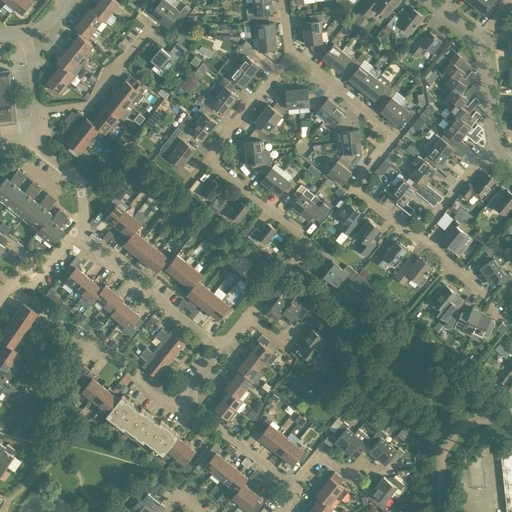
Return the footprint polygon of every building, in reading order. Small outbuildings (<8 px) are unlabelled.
[(33,1),(32,0),(20,0),(14,8),(27,18),(34,9),(30,5),(33,1)] [(104,21),(112,12),(96,0),(95,0),(94,3),(96,5),(91,10),(103,20),(104,21)] [(96,0),(112,12),(119,3),(115,0),(96,0)] [(155,19),(158,21),(171,4),(165,0),(153,0),(152,2),(157,5),(151,13),(156,17),(155,19)] [(273,12),(271,0),(268,0),(253,2),(254,8),(246,9),(247,20),(260,19),(260,14),(273,12)] [(378,0),(376,3),(371,0),(369,0),(360,11),(367,16),(375,7),(386,16),(398,0),(378,0)] [(478,0),(474,5),(484,12),(492,2),(497,7),(502,0),(478,0)] [(180,11),(171,4),(158,21),(161,23),(162,22),(168,27),(177,16),(182,20),(190,8),(185,4),(180,11)] [(399,32),(407,38),(411,33),(424,17),(411,7),(401,20),(395,14),(387,24),(398,33),(399,32)] [(80,16),(96,28),(103,20),(91,10),(89,8),(85,14),(83,13),(80,16)] [(303,22),(304,33),(322,31),(321,20),(323,20),(322,13),(309,15),(310,21),(303,22)] [(88,38),(96,28),(80,16),(78,20),(79,21),(75,27),(88,38)] [(248,25),(250,25),(251,38),(275,35),(274,22),(261,24),(260,19),(247,20),(248,25)] [(350,21),(346,25),(351,29),(355,25),(350,21)] [(323,42),(322,31),(304,33),(305,44),(310,43),(311,48),(318,54),(325,44),(323,42)] [(75,38),(71,43),(85,54),(92,44),(77,32),(74,36),(75,38)] [(423,39),(419,35),(412,44),(408,50),(416,57),(425,46),(432,52),(441,41),(430,32),(423,39)] [(277,48),(275,35),(251,38),(257,38),(259,50),(277,48)] [(123,50),(126,46),(120,41),(117,45),(123,50)] [(246,41),(242,45),(254,54),(257,50),(247,42),(246,41)] [(177,42),(172,48),(168,53),(160,47),(150,60),(155,64),(151,68),(161,76),(171,64),(175,59),(176,60),(181,55),(182,55),(187,49),(177,42)] [(62,50),(78,63),(85,54),(71,43),(67,49),(65,47),(62,50)] [(325,44),(318,54),(331,64),(342,50),(334,43),(330,47),(325,44)] [(208,48),(202,45),(199,49),(204,53),(208,48)] [(236,50),(240,61),(237,64),(251,76),(259,65),(251,58),(254,54),(242,45),(239,45),(236,50)] [(78,63),(62,50),(59,54),(61,55),(57,61),(60,64),(61,64),(70,72),(71,71),(75,74),(81,66),(78,63)] [(344,66),(349,69),(357,59),(352,55),(351,57),(342,50),(331,64),(340,71),(344,66)] [(390,53),(386,50),(381,56),(385,59),(390,53)] [(353,73),(360,65),(361,63),(362,64),(367,56),(363,53),(357,59),(349,69),(353,73)] [(196,66),(200,58),(193,54),(189,62),(196,66)] [(450,60),(444,68),(447,71),(451,74),(459,80),(462,76),(465,72),(470,66),(465,61),(464,62),(461,60),(462,59),(455,54),(450,60)] [(54,68),(51,71),(67,84),(75,74),(71,71),(70,72),(61,64),(60,64),(56,69),(54,68)] [(251,76),(237,64),(231,73),(222,66),(218,72),(224,77),(229,81),(232,77),(243,86),(251,76)] [(357,86),(368,72),(360,65),(353,73),(348,79),(357,86)] [(201,78),(205,73),(198,68),(194,73),(201,78)] [(0,124),(15,123),(9,71),(0,71),(0,124)] [(60,93),(67,84),(51,71),(49,74),(51,76),(46,82),(60,93)] [(432,83),(437,76),(430,71),(425,77),(427,79),(432,83)] [(444,75),(441,79),(447,83),(453,88),(458,92),(460,94),(460,93),(466,86),(462,82),(459,80),(451,74),(447,71),(444,75)] [(368,72),(357,86),(366,93),(377,79),(368,72)] [(381,74),(377,79),(366,93),(375,99),(379,94),(384,97),(392,87),(387,84),(390,81),(381,74)] [(187,75),(180,86),(191,93),(197,82),(187,75)] [(92,76),(88,81),(93,84),(97,80),(92,76)] [(229,81),(224,77),(221,80),(214,90),(218,94),(232,104),(238,96),(236,94),(234,85),(229,81)] [(125,79),(118,88),(132,99),(137,103),(144,94),(141,92),(132,85),(125,79)] [(394,85),(392,87),(384,97),(389,101),(381,111),(389,118),(401,104),(392,97),(397,91),(398,89),(394,85)] [(132,99),(118,88),(112,97),(125,108),(132,99)] [(162,88),(158,93),(165,98),(168,94),(162,88)] [(308,88),(297,89),(299,107),(310,106),(312,108),(320,98),(313,92),(308,93),(308,88)] [(450,92),(447,95),(450,98),(454,101),(455,102),(462,107),(463,105),(465,103),(468,99),(463,96),(460,93),(460,94),(458,92),(453,88),(450,92)] [(282,96),(276,103),(286,110),(287,108),(299,107),(297,89),(286,90),(286,95),(282,96)] [(213,91),(217,95),(214,99),(210,95),(206,99),(204,97),(200,101),(213,111),(216,106),(224,113),(232,104),(218,94),(214,90),(213,91)] [(48,94),(44,98),(49,102),(52,97),(48,94)] [(125,108),(112,97),(105,105),(119,116),(125,108)] [(320,98),(312,108),(326,118),(337,104),(328,97),(325,101),(320,98)] [(407,122),(415,112),(410,108),(412,105),(404,99),(401,104),(389,118),(398,125),(403,119),(407,122)] [(195,113),(199,117),(197,120),(210,131),(217,122),(209,115),(213,111),(200,101),(199,101),(197,100),(194,103),(200,108),(195,113)] [(455,102),(449,109),(451,111),(452,112),(455,115),(456,114),(459,117),(463,120),(466,116),(469,113),(465,109),(462,107),(455,102)] [(261,113),(275,124),(286,110),(276,103),(272,107),(268,104),(261,113)] [(337,104),(326,118),(339,129),(347,119),(342,115),(345,111),(337,104)] [(98,113),(112,124),(119,116),(105,105),(98,113)] [(84,115),(78,110),(75,114),(81,119),(84,115)] [(451,111),(445,118),(447,120),(450,122),(455,126),(460,130),(465,134),(465,133),(468,136),(471,138),(473,139),(475,136),(473,134),(471,133),(470,133),(469,132),(467,130),(469,128),(471,126),(467,123),(463,120),(459,117),(456,114),(455,115),(452,112),(451,111)] [(423,112),(419,116),(425,120),(428,116),(423,112)] [(105,133),(112,124),(98,113),(92,122),(91,122),(99,129),(105,133)] [(139,113),(136,116),(142,121),(145,118),(139,113)] [(258,124),(254,129),(265,137),(275,124),(261,113),(254,121),(258,124)] [(136,116),(133,119),(139,124),(142,121),(136,116)] [(79,125),(93,136),(99,129),(91,122),(92,122),(86,117),(79,125)] [(145,123),(151,128),(155,123),(149,118),(145,123)] [(341,131),(343,141),(361,140),(359,129),(354,129),(354,124),(347,119),(339,129),(341,131)] [(210,131),(197,120),(190,129),(185,125),(182,130),(191,137),(194,133),(203,140),(210,131)] [(415,122),(411,126),(416,130),(418,132),(422,127),(415,122)] [(444,130),(441,133),(465,152),(470,147),(460,140),(465,134),(460,130),(455,126),(450,122),(444,130)] [(74,128),(67,123),(65,127),(71,131),(74,128)] [(73,133),(87,144),(93,136),(79,125),(73,133)] [(176,147),(189,157),(196,149),(187,142),(191,137),(182,130),(179,127),(168,141),(176,147)] [(262,140),(265,137),(254,129),(249,136),(249,141),(244,141),(246,153),(264,151),(262,140)] [(125,130),(123,133),(128,138),(131,135),(125,130)] [(77,157),(87,144),(73,133),(66,141),(71,145),(67,150),(77,157)] [(123,133),(120,137),(126,141),(128,138),(123,133)] [(436,133),(432,138),(429,141),(447,155),(452,150),(462,157),(465,152),(441,133),(443,134),(440,137),(436,133)] [(362,151),(361,140),(343,141),(344,152),(342,155),(352,163),(357,156),(357,151),(362,151)] [(176,147),(168,141),(157,154),(170,164),(173,159),(182,166),(189,157),(176,147)] [(452,169),(443,161),(447,155),(429,141),(424,147),(424,149),(425,150),(428,152),(425,156),(448,174),(452,169)] [(252,168),(259,173),(270,160),(269,150),(264,151),(246,153),(247,163),(252,163),(252,168)] [(347,169),(352,163),(342,155),(328,172),(342,183),(351,172),(347,169)] [(435,171),(444,179),(448,174),(425,156),(423,159),(419,155),(412,163),(417,166),(430,177),(435,171)] [(261,181),(270,188),(284,170),(275,163),(272,167),(269,164),(270,163),(270,160),(259,173),(264,177),(261,181)] [(386,169),(380,164),(376,169),(380,172),(382,174),(386,169)] [(426,183),(430,177),(417,166),(411,174),(420,181),(417,184),(414,181),(414,182),(428,193),(431,196),(435,191),(426,183)] [(5,177),(0,182),(0,197),(16,210),(38,227),(35,231),(51,244),(62,230),(58,226),(67,216),(59,209),(50,220),(47,218),(51,213),(47,210),(55,199),(47,193),(39,204),(32,198),(40,187),(32,181),(24,192),(16,186),(25,175),(17,169),(9,180),(5,177)] [(284,170),(270,188),(278,195),(283,189),(288,193),(296,183),(290,179),(292,176),(284,170)] [(471,192),(478,198),(482,193),(485,196),(497,182),(485,173),(480,179),(479,179),(473,186),(468,183),(459,194),(466,199),(471,192)] [(140,179),(135,175),(131,180),(135,184),(140,179)] [(189,189),(202,199),(206,194),(212,198),(222,185),(213,178),(206,187),(197,179),(189,189)] [(403,178),(396,186),(410,197),(415,191),(424,198),(428,193),(414,182),(411,185),(403,178)] [(329,179),(325,183),(331,188),(334,183),(329,179)] [(292,206),(300,213),(315,194),(301,184),(294,193),(299,197),(292,206)] [(405,202),(410,197),(396,186),(390,193),(399,200),(396,203),(410,215),(415,210),(405,202)] [(382,189),(375,197),(383,204),(390,196),(382,189)] [(484,208),(490,212),(495,206),(505,214),(511,205),(511,194),(506,190),(501,197),(496,193),(484,208)] [(323,201),(315,194),(300,213),(309,220),(313,214),(321,221),(333,206),(325,199),(323,201)] [(217,210),(216,212),(222,204),(215,198),(210,204),(217,210)] [(106,217),(114,224),(125,210),(112,200),(104,209),(109,213),(106,217)] [(224,201),(222,204),(216,212),(229,222),(233,216),(239,221),(249,208),(240,200),(234,209),(224,201)] [(344,224),(341,228),(349,235),(358,225),(352,220),(359,212),(345,201),(334,215),(344,224)] [(160,209),(163,212),(168,206),(165,203),(160,209)] [(168,206),(163,212),(167,214),(172,208),(168,206)] [(125,210),(114,224),(122,230),(133,216),(125,210)] [(436,222),(443,228),(452,217),(444,211),(436,222)] [(457,213),(454,217),(465,225),(467,222),(457,213)] [(474,217),(468,213),(464,219),(469,223),(474,217)] [(133,216),(122,230),(129,237),(135,231),(141,223),(133,216)] [(182,216),(177,222),(180,225),(185,219),(182,216)] [(459,255),(466,247),(462,243),(468,235),(455,225),(458,222),(452,218),(445,227),(450,231),(442,241),(459,255)] [(183,228),(188,222),(185,219),(180,225),(183,228)] [(375,244),(370,240),(380,228),(369,220),(357,235),(362,239),(355,248),(366,256),(375,244)] [(245,233),(256,243),(260,238),(266,242),(277,229),(268,222),(261,231),(252,224),(245,233)] [(132,252),(143,238),(135,231),(129,237),(123,245),(132,252)] [(118,235),(114,232),(110,238),(113,241),(118,235)] [(211,246),(216,240),(207,234),(202,239),(206,242),(211,246)] [(121,238),(118,235),(113,241),(117,244),(121,238)] [(483,244),(487,239),(482,235),(478,240),(483,244)] [(143,238),(132,252),(141,259),(152,245),(143,238)] [(226,245),(222,242),(218,248),(221,251),(226,245)] [(395,268),(400,261),(399,259),(406,250),(405,249),(406,248),(401,244),(400,245),(396,242),(387,252),(382,248),(373,259),(383,267),(387,262),(395,268)] [(148,265),(160,251),(152,245),(141,259),(148,265)] [(486,276),(501,265),(500,264),(505,260),(500,253),(497,255),(494,250),(477,261),(480,267),(486,276)] [(168,258),(160,251),(148,265),(157,272),(168,258)] [(165,268),(174,275),(185,261),(176,254),(165,268)] [(421,285),(427,278),(424,276),(432,266),(419,256),(409,270),(403,265),(394,276),(404,285),(411,276),(421,285)] [(65,280),(74,287),(85,274),(79,270),(81,268),(77,265),(79,262),(75,258),(69,266),(73,269),(65,280)] [(352,279),(358,272),(347,264),(343,269),(332,260),(321,274),(338,287),(347,276),(352,279)] [(185,261),(174,275),(182,282),(193,268),(185,261)] [(511,275),(509,272),(506,274),(501,265),(486,276),(492,284),(494,283),(502,285),(511,277),(511,275)] [(193,268),(182,282),(190,288),(198,280),(202,275),(193,268)] [(85,274),(74,287),(83,294),(95,279),(92,277),(90,278),(85,274)] [(99,282),(95,279),(83,294),(92,302),(95,298),(103,288),(102,288),(97,284),(99,282)] [(370,295),(376,288),(365,279),(360,286),(370,295)] [(194,300),(206,286),(198,280),(190,288),(186,294),(194,300)] [(104,305),(116,290),(113,287),(111,289),(105,284),(102,288),(103,288),(95,298),(92,302),(95,304),(98,300),(104,305)] [(206,286),(194,300),(202,307),(214,293),(206,286)] [(441,294),(434,303),(441,309),(437,315),(440,317),(446,322),(455,312),(455,311),(449,306),(454,300),(458,296),(445,286),(440,293),(441,294)] [(46,295),(50,299),(56,291),(51,287),(46,295)] [(267,311),(277,319),(292,300),(291,300),(288,304),(279,296),(284,291),(279,287),(269,299),(274,303),(267,311)] [(116,290),(104,305),(112,312),(113,312),(122,301),(124,299),(118,294),(119,292),(116,290)] [(210,313),(222,299),(214,293),(202,307),(210,313)] [(234,309),(222,299),(210,313),(218,320),(222,315),(227,319),(234,309)] [(301,308),(292,300),(277,319),(280,315),(290,323),(296,315),(301,319),(309,310),(303,305),(301,308)] [(72,308),(62,301),(59,305),(68,313),(72,308)] [(111,314),(120,321),(132,306),(129,303),(127,305),(122,301),(113,312),(112,312),(111,314)] [(318,301),(312,309),(318,314),(329,310),(318,301)] [(21,302),(15,311),(30,321),(36,312),(38,314),(41,309),(31,302),(28,307),(21,302)] [(132,306),(120,321),(126,326),(122,330),(126,332),(131,336),(143,321),(138,317),(140,315),(134,310),(136,308),(132,306)] [(471,335),(473,331),(482,312),(472,308),(471,310),(466,308),(463,313),(461,312),(454,328),(471,335)] [(30,321),(15,311),(9,320),(24,330),(30,321)] [(89,322),(96,314),(91,311),(87,315),(84,312),(79,318),(89,322)] [(455,312),(446,322),(443,326),(451,330),(458,313),(455,312)] [(482,312),(473,331),(488,338),(494,324),(493,320),(490,319),(491,316),(482,312)] [(97,318),(91,325),(98,330),(103,323),(97,318)] [(3,329),(18,339),(24,330),(9,320),(3,329)] [(433,328),(438,332),(444,325),(439,321),(433,328)] [(497,329),(501,332),(506,326),(502,322),(497,329)] [(161,328),(158,332),(179,349),(187,340),(172,328),(168,333),(161,328)] [(328,338),(327,340),(312,328),(304,339),(308,342),(323,353),(327,357),(336,345),(328,338)] [(0,340),(3,342),(12,348),(18,339),(3,329),(0,333),(0,340)] [(103,332),(99,335),(103,341),(107,338),(103,332)] [(157,347),(172,359),(179,349),(158,332),(154,336),(161,341),(157,347)] [(256,344),(252,350),(266,361),(270,365),(278,355),(266,346),(270,340),(262,334),(258,339),(254,343),(256,344)] [(112,339),(108,344),(112,348),(116,343),(112,339)] [(18,352),(12,348),(3,342),(0,345),(0,353),(11,361),(18,352)] [(319,359),(323,353),(308,342),(300,351),(305,355),(300,360),(314,371),(321,363),(320,360),(319,359)] [(143,351),(164,368),(172,359),(157,347),(153,352),(146,347),(143,351)] [(243,357),(258,370),(266,361),(252,350),(247,355),(246,354),(243,357)] [(506,358),(509,353),(505,350),(501,354),(506,358)] [(157,378),(164,368),(143,351),(139,355),(146,360),(142,366),(157,378)] [(5,370),(11,361),(0,353),(0,374),(3,376),(7,371),(5,370)] [(251,379),(252,378),(258,370),(243,357),(240,361),(242,362),(237,368),(239,370),(239,369),(251,379)] [(41,368),(35,364),(32,367),(38,372),(41,368)] [(89,369),(84,365),(76,375),(81,379),(89,369)] [(511,368),(502,382),(511,390),(511,368)] [(233,373),(230,377),(246,389),(253,380),(252,378),(251,379),(239,369),(239,370),(235,375),(233,373)] [(93,375),(88,371),(82,379),(87,383),(93,375)] [(81,391),(91,398),(101,385),(96,381),(97,379),(94,376),(81,391)] [(239,398),(246,389),(230,377),(228,380),(230,382),(225,388),(229,391),(239,398)] [(0,392),(1,392),(8,390),(10,388),(13,391),(15,389),(11,386),(12,386),(2,379),(0,380),(0,392)] [(265,380),(262,385),(268,389),(271,385),(265,380)] [(101,385),(91,398),(100,406),(112,390),(109,387),(107,389),(101,385)] [(112,390),(100,406),(108,412),(108,413),(119,399),(114,395),(115,393),(112,390)] [(220,398),(238,412),(236,410),(243,401),(239,398),(229,391),(224,396),(223,394),(220,398)] [(273,394),(271,398),(276,402),(279,398),(273,394)] [(167,450),(178,437),(179,435),(160,420),(159,422),(142,408),(140,410),(122,395),(119,399),(108,413),(108,412),(106,415),(124,430),(126,428),(144,443),(145,441),(163,455),(167,450)] [(230,421),(238,412),(220,398),(217,401),(219,402),(215,408),(220,413),(216,417),(225,425),(229,420),(230,421)] [(255,406),(261,408),(264,403),(257,400),(255,406)] [(364,419),(374,407),(369,404),(360,416),(364,419)] [(248,415),(254,420),(258,414),(252,409),(248,415)] [(302,417),(299,415),(294,420),(298,423),(302,417)] [(334,431),(341,420),(336,416),(328,428),(334,431)] [(301,426),(306,420),(302,417),(298,423),(301,426)] [(259,437),(267,444),(278,430),(270,423),(271,421),(267,418),(259,427),(264,431),(259,437)] [(334,441),(343,448),(354,434),(346,428),(348,425),(343,421),(333,433),(338,437),(334,441)] [(401,427),(395,434),(403,440),(408,433),(401,427)] [(355,458),(360,452),(371,439),(359,428),(354,434),(343,448),(355,458)] [(276,451),(287,437),(278,430),(267,444),(276,451)] [(377,458),(388,444),(380,437),(384,433),(380,430),(372,440),(375,443),(369,451),(377,458)] [(178,437),(167,450),(176,457),(188,442),(184,439),(183,441),(178,437)] [(287,437),(276,451),(284,458),(295,444),(287,437)] [(0,462),(8,468),(15,458),(8,453),(12,447),(6,443),(5,445),(0,441),(0,462)] [(191,444),(188,442),(176,457),(185,465),(196,451),(190,446),(191,444)] [(304,451),(295,444),(284,458),(293,465),(298,458),(302,462),(310,453),(305,449),(304,451)] [(399,448),(396,450),(388,444),(377,458),(385,464),(387,462),(396,462),(403,452),(399,448)] [(506,511),(511,511),(511,446),(500,448),(506,511)] [(200,462),(213,472),(224,459),(216,452),(212,456),(207,453),(200,462)] [(246,457),(241,463),(244,465),(245,466),(249,460),(246,457)] [(224,459),(213,472),(221,479),(232,465),(224,459)] [(0,477),(1,478),(8,468),(0,462),(0,477)] [(229,485),(240,472),(232,465),(221,479),(229,485)] [(240,472),(229,485),(236,492),(243,484),(248,478),(240,472)] [(253,481),(252,482),(255,485),(260,479),(256,476),(253,481)] [(341,500),(347,493),(346,489),(330,476),(325,482),(323,480),(321,484),(336,496),(341,500)] [(377,484),(391,495),(397,487),(400,490),(404,485),(394,477),(386,478),(384,476),(377,484)] [(136,511),(152,511),(160,503),(153,497),(158,490),(162,494),(166,489),(153,478),(144,489),(148,492),(147,493),(142,500),(140,498),(133,507),(138,511),(136,511)] [(258,488),(263,482),(260,479),(255,485),(258,488)] [(240,504),(251,490),(243,484),(236,492),(232,497),(240,504)] [(329,505),(336,496),(321,484),(318,487),(320,489),(315,495),(319,498),(319,497),(329,505)] [(387,506),(384,503),(391,495),(377,484),(370,493),(367,497),(383,510),(387,506)] [(259,496),(251,490),(240,504),(248,510),(245,511),(255,511),(262,504),(256,500),(259,496)] [(313,501),(310,505),(319,511),(329,511),(333,508),(329,505),(319,497),(319,498),(315,503),(313,501)] [(160,511),(165,507),(160,503),(152,511),(160,511)]
